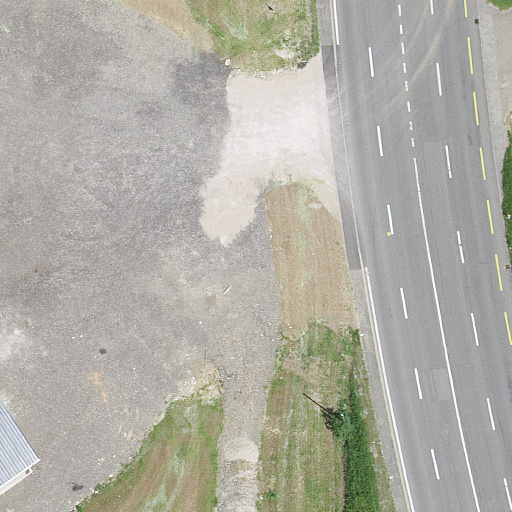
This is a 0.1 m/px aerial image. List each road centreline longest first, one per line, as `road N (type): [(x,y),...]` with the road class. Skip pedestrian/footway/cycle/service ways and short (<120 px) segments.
road 1 (primary): [(480,511),(415,169),(399,0)]
road 2 (track): [(415,169),(511,86)]
